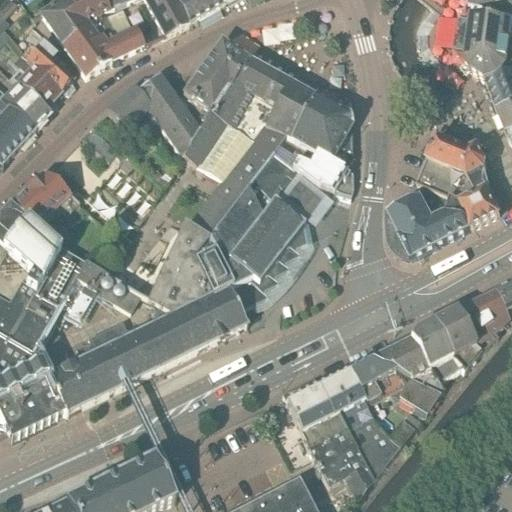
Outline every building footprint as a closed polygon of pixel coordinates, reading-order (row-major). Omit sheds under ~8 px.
[(177,0),(67,0),(65,1),(82,25),(83,24),(84,25),(143,1),(166,42),(188,30),(180,12),(184,10),(177,0)] [(188,30),(223,11),(217,0),(177,0),(184,10),(180,12),(188,30)] [(217,0),(223,11),(242,0),(217,0)] [(511,0),(469,0),(468,9),(473,10),(511,16),(511,0)] [(88,31),(84,25),(83,24),(82,25),(65,1),(40,17),(62,49),(88,31)] [(0,25),(17,10),(10,4),(0,13),(0,25)] [(511,16),(473,10),(471,25),(460,23),(456,52),(468,54),(498,59),(496,72),(511,74),(511,16)] [(31,48),(22,59),(61,98),(62,97),(68,99),(74,94),(71,88),(73,86),(60,73),(63,69),(46,52),(49,48),(31,31),(23,40),(31,48)] [(106,52),(106,51),(98,38),(94,40),(88,31),(62,49),(85,84),(109,69),(101,55),(106,52)] [(239,32),(231,43),(252,59),(260,47),(239,32)] [(111,67),(143,52),(137,36),(106,51),(106,52),(101,55),(109,69),(111,67)] [(233,89),(248,65),(220,46),(183,100),(192,107),(189,111),(194,119),(189,126),(198,139),(199,140),(215,114),(224,102),(233,89)] [(308,51),(301,64),(327,79),(334,67),(308,51)] [(511,83),(511,82),(511,74),(496,72),(498,59),(468,54),(465,69),(465,70),(471,78),(487,88),(511,83)] [(54,105),(61,98),(22,59),(13,68),(19,73),(9,83),(14,88),(24,98),(25,97),(49,121),(50,120),(44,115),(45,114),(51,117),(57,111),(54,105)] [(207,180),(218,188),(232,175),(263,132),(276,110),(266,105),(278,83),(268,77),(248,65),(233,89),(224,102),(215,114),(199,140),(198,139),(188,154),(182,164),(197,173),(207,180)] [(278,83),(266,105),(276,110),(263,132),(232,175),(218,188),(189,227),(208,244),(252,187),(272,160),(284,144),(289,146),(314,102),(313,102),(287,88),(288,84),(285,81),(281,80),(278,83)] [(189,126),(170,97),(158,82),(137,98),(158,129),(155,132),(156,133),(174,157),(188,154),(198,139),(189,126)] [(511,82),(511,83),(487,88),(498,116),(497,117),(511,113),(511,82)] [(35,135),(49,121),(25,97),(24,98),(14,88),(3,99),(0,102),(11,112),(35,135)] [(137,98),(134,94),(107,118),(124,136),(131,130),(144,144),(156,133),(155,132),(158,129),(137,98)] [(35,135),(11,112),(0,102),(3,99),(0,96),(0,171),(0,172),(35,135)] [(289,146),(315,161),(315,160),(341,174),(351,156),(351,132),(352,132),(349,122),(348,122),(339,117),(314,102),(289,146)] [(511,113),(497,117),(507,140),(507,139),(511,140),(511,113)] [(486,168),(477,150),(447,128),(437,143),(436,142),(417,189),(425,193),(450,203),(446,217),(472,226),(470,234),(500,219),(489,198),(491,197),(484,173),(486,168)] [(111,153),(93,133),(82,145),(109,166),(116,158),(111,153)] [(315,161),(289,146),(284,144),(272,160),(292,175),(318,195),(350,204),(352,196),(352,181),(339,177),(341,174),(315,160),(315,161)] [(271,204),(292,175),(272,160),(252,187),(208,244),(232,292),(227,294),(239,316),(266,302),(263,295),(277,288),(273,281),(288,274),(284,267),(298,260),(295,253),(309,247),(305,240),(306,239),(293,214),(287,217),(271,204)] [(147,179),(153,186),(160,192),(171,177),(165,172),(161,177),(154,171),(147,179)] [(61,209),(70,201),(45,179),(9,212),(33,233),(61,209)] [(472,226),(446,217),(450,203),(425,193),(417,189),(417,190),(425,193),(422,202),(400,213),(400,212),(399,212),(398,212),(396,212),(394,212),(393,213),(391,214),(390,216),(389,217),(388,219),(388,220),(388,230),(389,243),(390,247),(392,251),(395,254),(398,257),(401,260),(405,261),(408,262),(410,261),(412,264),(470,234),(472,226)] [(0,388),(41,370),(33,364),(59,318),(78,329),(94,299),(131,320),(141,302),(59,254),(58,256),(9,212),(0,221),(0,388)] [(227,294),(232,292),(208,244),(189,227),(185,224),(146,309),(171,322),(128,343),(122,329),(88,345),(90,349),(76,356),(81,366),(47,382),(41,370),(0,388),(0,423),(8,441),(10,445),(64,419),(65,420),(247,332),(227,294)] [(511,286),(497,295),(509,317),(511,314),(511,286)] [(505,319),(509,317),(497,295),(456,316),(477,361),(509,327),(505,319)] [(463,377),(477,361),(456,316),(431,329),(457,377),(458,376),(463,377)] [(440,388),(457,377),(431,329),(414,337),(410,344),(425,375),(429,372),(440,388)] [(409,345),(371,365),(397,378),(412,385),(414,386),(440,399),(443,395),(439,389),(431,375),(426,378),(425,375),(409,345)] [(371,365),(348,376),(359,398),(358,398),(365,414),(390,402),(394,409),(400,406),(401,405),(412,412),(425,421),(438,402),(440,399),(414,386),(412,385),(397,378),(371,365)] [(371,424),(365,414),(347,377),(318,392),(333,419),(337,417),(347,436),(373,487),(399,455),(386,446),(371,424)] [(373,487),(347,436),(337,417),(333,419),(318,392),(285,408),(309,455),(328,493),(345,485),(357,508),(373,487)] [(386,446),(399,455),(413,436),(401,427),(386,446)] [(84,498),(63,508),(64,511),(161,511),(174,506),(155,465),(154,464),(134,473),(126,477),(116,481),(117,482),(115,483),(104,488),(102,489),(101,490),(92,494),(84,498)] [(312,511),(299,485),(246,511),(312,511)]
